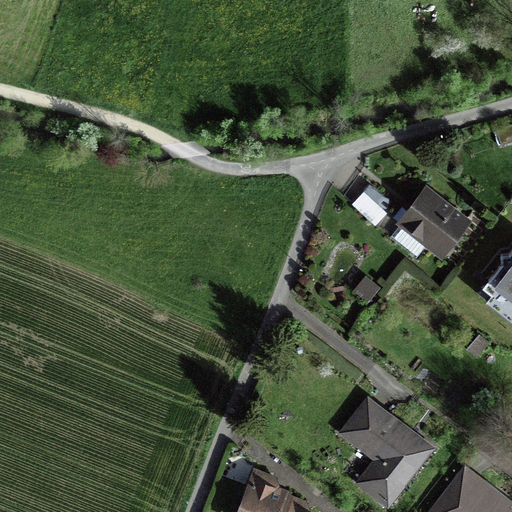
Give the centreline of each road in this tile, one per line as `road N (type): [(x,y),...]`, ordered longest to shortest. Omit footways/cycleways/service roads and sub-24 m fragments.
road 1 (track): [(0,92),(139,127),(201,160)]
road 2 (track): [(322,166),(239,168),(201,160)]
